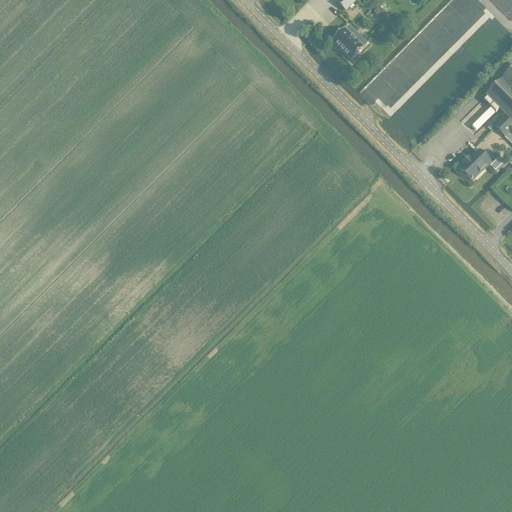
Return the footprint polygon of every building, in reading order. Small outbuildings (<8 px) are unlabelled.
[(337,0),(335,3),(345,13),(358,0),(337,0)] [(386,32),(395,40),(402,33),(393,25),(386,32)] [(331,42),(351,62),(364,49),(344,30),(331,42)] [(511,71),(486,97),(511,123),(511,71)] [(511,126),(504,118),(494,128),(505,139),(511,131),(511,126)] [(491,164),(479,152),(471,160),(469,158),(460,168),(462,169),(460,171),(462,174),(462,176),(465,179),(467,179),(471,183),(491,164)]
